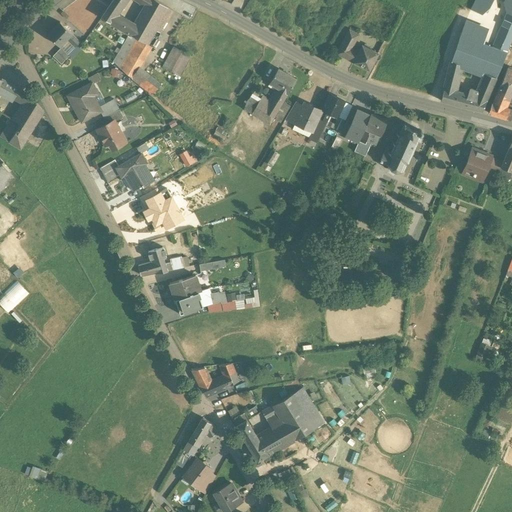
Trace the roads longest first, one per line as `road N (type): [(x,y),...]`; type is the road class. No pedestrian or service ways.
road 1 (residential): [(0,30),(267,511)]
road 2 (tertiary): [(511,127),(369,89),(198,0)]
